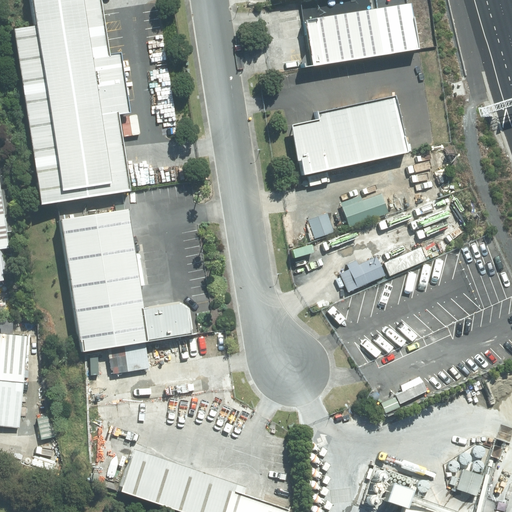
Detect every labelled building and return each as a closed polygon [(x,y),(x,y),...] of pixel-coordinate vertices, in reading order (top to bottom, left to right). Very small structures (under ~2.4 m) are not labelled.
[(5,35),(33,210),(125,195),(113,119),(124,117),(114,58),(105,59),(95,0),(21,0),(27,32),(5,35)] [(413,7),(310,25),(318,72),(421,54),(413,7)] [(399,109),(298,133),(309,182),(411,158),(399,109)] [(0,176),(0,321),(22,318),(2,177),(0,176)] [(381,194),(341,208),(350,232),(390,218),(381,194)] [(302,210),(282,216),(284,223),(287,222),(296,248),(313,242),(306,221),(302,210)] [(306,223),(314,244),(335,236),(328,215),(306,223)] [(94,359),(199,341),(193,310),(150,318),(132,218),(71,229),(94,359)] [(347,294),(382,277),(372,258),(338,274),(347,294)] [(217,336),(200,339),(203,355),(219,352),(217,336)] [(24,340),(0,338),(0,428),(17,430),(24,340)] [(443,375),(427,382),(433,393),(448,386),(443,375)] [(401,392),(394,396),(395,400),(381,406),(384,412),(425,393),(418,377),(398,387),(401,392)] [(232,401),(230,381),(220,382),(222,402),(232,401)] [(379,408),(384,402),(372,392),(367,398),(379,408)] [(472,457),(474,457),(475,457),(477,456),(478,455),(479,454),(479,452),(479,451),(478,449),(477,448),(476,447),(474,447),(472,447),(471,448),(470,450),(469,451),(469,453),(469,455),(471,456),(472,457)] [(461,465),(462,465),(464,465),(465,464),(467,463),(467,462),(468,460),(468,459),(467,457),(466,456),(464,455),(462,455),(461,455),(459,456),(458,457),(458,459),(458,461),(458,462),(459,464),(461,465)] [(292,511),(145,460),(132,499),(168,511),(292,511)] [(473,472),(475,472),(476,472),(478,471),(479,470),(480,469),(480,467),(480,465),(479,464),(478,463),(477,462),(475,462),(473,462),(472,463),(471,464),(470,466),(470,468),(471,469),(472,471),(473,472)] [(449,473),(450,473),(452,473),(453,472),(455,471),(456,470),(456,468),(456,466),(455,465),(454,464),(452,463),(451,463),(449,463),(447,464),(446,465),(446,467),(446,469),(446,470),(447,472),(449,473)] [(452,491),(475,497),(480,477),(458,471),(452,491)] [(368,482),(369,482),(371,482),(372,481),(373,480),(374,479),(374,478),(374,476),(373,475),(372,474),(371,473),(370,473),(368,473),(367,474),(366,475),(365,477),(365,478),(366,480),(367,481),(368,482)] [(413,511),(401,508),(406,490),(380,482),(374,503),(397,509),(396,511),(413,511)] [(418,492),(420,492),(421,492),(423,492),(424,491),(425,489),(425,488),(425,486),(424,484),(423,483),(422,483),(420,482),(418,483),(417,484),(416,485),(415,487),(415,488),(415,490),(417,491),(418,492)] [(363,495),(364,496),(366,495),(367,495),(368,494),(369,493),(369,491),(369,490),(368,489),(367,488),(366,487),(365,487),(363,487),(362,488),(361,489),(360,490),(360,492),(361,493),(362,494),(363,495)] [(359,507),(361,508),(362,508),(364,507),(365,506),(365,505),(366,504),(365,502),(365,501),(364,500),(363,499),(361,499),(360,499),(358,500),(357,501),(357,503),(357,504),(357,505),(358,507),(359,507)]
